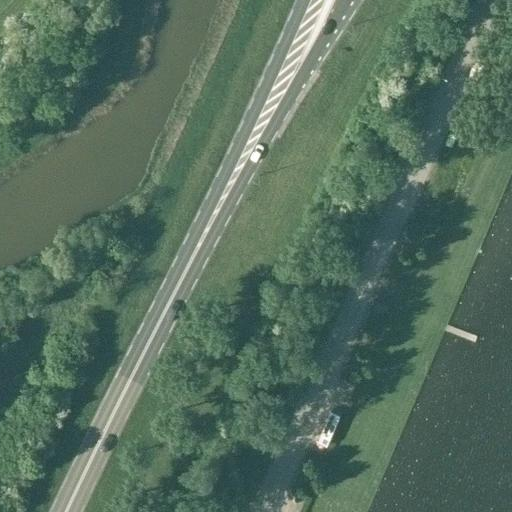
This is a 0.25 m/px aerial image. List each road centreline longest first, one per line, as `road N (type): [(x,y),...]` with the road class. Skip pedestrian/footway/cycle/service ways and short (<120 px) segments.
road 1 (unclassified): [(265,511),(490,0)]
road 2 (primary): [(69,511),(206,231)]
road 3 (primary): [(206,231),(347,0)]
road 4 (primary): [(309,0),(206,231)]
